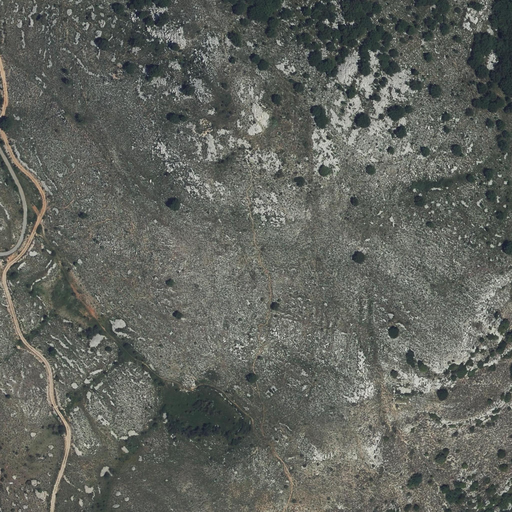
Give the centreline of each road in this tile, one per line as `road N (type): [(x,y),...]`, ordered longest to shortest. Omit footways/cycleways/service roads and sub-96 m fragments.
road 1 (track): [(52,511),(66,422),(46,362),(17,328),(3,279),(35,230),(43,195),(6,145),(0,69)]
road 2 (track): [(0,254),(15,249),(25,213),(0,150)]
